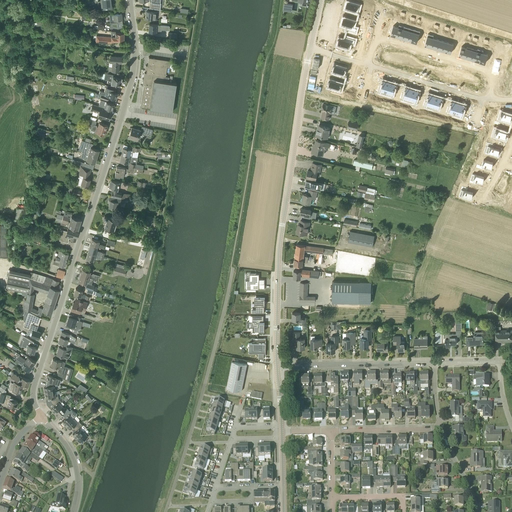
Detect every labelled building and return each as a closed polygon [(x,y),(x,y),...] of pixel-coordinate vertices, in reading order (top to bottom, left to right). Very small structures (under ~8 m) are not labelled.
[(150,2),(149,8),(160,10),(160,9),(161,3),(158,3),(158,0),(138,0),(139,0),(139,1),(148,0),(147,0),(151,0),(151,2),(150,2)] [(347,2),(345,8),(352,10),(351,13),(357,15),(360,6),(347,2)] [(157,12),(151,12),(146,11),(146,19),(156,20),(157,12)] [(123,28),(122,17),(122,14),(121,14),(109,15),(110,21),(112,21),(112,23),(117,23),(118,28),(123,28)] [(343,18),(342,24),(347,26),(346,29),(355,32),(356,28),(353,27),(354,21),(343,18)] [(149,24),(149,32),(157,32),(158,33),(159,33),(160,32),(161,31),(161,29),(169,30),(169,26),(149,24)] [(398,28),(396,36),(401,38),(404,27),(399,25),(398,27),(398,28)] [(393,26),(390,35),(396,36),(398,28),(398,27),(393,26)] [(404,27),(401,38),(406,39),(409,28),(404,27)] [(409,28),(406,39),(411,41),(414,30),(409,28)] [(414,30),(411,41),(417,43),(420,32),(414,30)] [(124,36),(124,34),(124,33),(116,33),(116,32),(111,31),(111,37),(97,36),(96,42),(108,43),(113,43),(113,41),(119,41),(119,39),(124,39),(124,36)] [(428,34),(425,45),(430,47),(433,38),(434,36),(433,36),(428,34)] [(339,38),(337,45),(349,48),(350,42),(354,43),(355,40),(346,37),(345,40),(339,38)] [(448,43),(445,51),(451,53),(453,44),(448,43)] [(461,47),(459,55),(464,57),(467,48),(461,47)] [(467,48),(464,57),(469,59),(472,49),(467,47),(467,48)] [(472,49),(469,59),(474,60),(477,50),(472,49)] [(477,50),(474,60),(480,62),(482,53),(483,51),(478,49),(477,50)] [(482,53),(480,62),(485,63),(488,55),(482,53)] [(108,71),(112,71),(119,72),(119,71),(118,71),(118,66),(119,66),(118,66),(119,63),(121,63),(121,57),(110,56),(110,62),(112,62),(112,67),(109,66),(108,71)] [(147,70),(146,73),(164,76),(163,81),(168,82),(169,77),(166,76),(167,67),(170,67),(171,61),(168,60),(149,58),(149,57),(147,66),(145,65),(145,69),(147,70)] [(335,65),(333,71),(339,73),(338,76),(344,78),(345,75),(343,74),(345,68),(335,65)] [(120,85),(121,85),(121,82),(121,78),(113,77),(113,75),(105,73),(104,79),(108,80),(108,83),(111,84),(120,85)] [(164,76),(146,73),(144,73),(143,79),(142,81),(143,81),(142,85),(143,86),(140,107),(172,112),(172,111),(176,84),(176,83),(168,82),(163,81),(164,76)] [(330,80),(328,86),(334,88),(334,91),(340,93),(342,84),(330,80)] [(379,85),(377,91),(386,94),(389,82),(384,80),(382,86),(379,85)] [(389,82),(386,94),(395,97),(397,91),(394,90),(395,84),(389,82)] [(101,95),(109,97),(111,98),(116,99),(117,96),(117,95),(117,94),(118,93),(117,93),(118,89),(106,85),(104,92),(100,90),(99,94),(101,95)] [(402,92),(400,98),(409,101),(412,89),(407,87),(405,93),(402,92)] [(412,89),(409,101),(415,103),(414,105),(417,106),(420,98),(417,97),(418,91),(412,89)] [(425,99),(423,105),(432,108),(433,106),(432,106),(435,96),(429,94),(428,100),(425,99)] [(435,96),(432,106),(433,106),(438,107),(438,110),(441,111),(443,105),(440,104),(441,98),(435,96)] [(448,106),(446,112),(449,113),(450,111),(455,113),(458,103),(452,101),(451,107),(448,106)] [(101,107),(104,108),(112,110),(114,104),(106,102),(105,105),(102,104),(101,107)] [(455,113),(454,115),(464,118),(466,112),(463,111),(464,105),(458,103),(455,113)] [(111,113),(104,110),(104,108),(101,107),(93,104),(91,110),(99,112),(98,116),(109,119),(111,113)] [(321,118),(329,119),(330,113),(331,113),(330,113),(331,110),(335,111),(336,107),(332,106),(323,104),(322,109),(321,111),(323,111),(322,114),(321,118)] [(511,115),(502,112),(500,118),(510,121),(511,115)] [(98,126),(95,125),(96,121),(90,119),(88,126),(92,127),(91,130),(95,131),(95,132),(104,135),(106,128),(107,129),(108,126),(107,126),(107,125),(99,122),(98,126)] [(358,124),(349,122),(347,128),(357,130),(358,124)] [(319,125),(318,130),(317,130),(316,135),(328,138),(330,128),(319,125)] [(153,130),(142,126),(141,130),(137,128),(137,129),(131,127),(129,136),(128,136),(127,138),(132,140),(132,139),(137,141),(139,133),(151,137),(153,130)] [(493,135),(492,138),(498,140),(499,137),(505,139),(507,132),(497,129),(495,136),(493,135)] [(99,150),(94,148),(92,148),(93,144),(82,140),(79,151),(83,152),(88,154),(97,157),(99,150)] [(316,140),(315,144),(314,148),(313,147),(312,152),(323,154),(324,150),(323,150),(324,142),(316,140)] [(488,143),(487,146),(490,147),(488,153),(498,156),(500,150),(494,148),(494,145),(488,143)] [(123,148),(121,154),(129,156),(132,156),(133,152),(134,152),(135,150),(141,152),(141,148),(128,146),(128,149),(123,148)] [(97,157),(88,154),(83,152),(81,157),(85,158),(84,160),(95,163),(96,159),(97,157)] [(132,156),(129,156),(121,154),(120,161),(128,163),(130,163),(129,166),(135,167),(136,164),(132,163),(133,157),(132,156)] [(406,167),(408,161),(398,158),(396,164),(406,167)] [(354,160),(353,165),(360,166),(372,169),(373,163),(354,159),(354,160)] [(479,165),(478,168),(484,170),(485,167),(491,169),(493,163),(483,160),(481,166),(479,165)] [(77,165),(83,167),(90,169),(93,170),(94,166),(79,161),(77,165)] [(321,165),(312,163),(311,171),(308,170),(306,178),(316,180),(317,176),(319,176),(321,165)] [(135,167),(129,166),(128,169),(125,168),(121,167),(117,167),(116,170),(115,171),(116,171),(115,176),(119,177),(119,176),(123,177),(124,171),(128,172),(134,173),(134,172),(142,173),(143,169),(135,167)] [(386,166),(384,172),(393,175),(394,168),(386,166)] [(88,179),(90,169),(83,167),(82,175),(79,174),(78,177),(80,177),(78,185),(82,186),(83,185),(88,186),(90,179),(88,179)] [(470,180),(469,183),(475,185),(476,181),(482,183),(484,177),(474,174),(472,180),(470,180)] [(113,187),(111,196),(121,199),(129,200),(130,195),(122,193),(118,192),(119,190),(120,186),(127,188),(128,184),(121,182),(111,180),(110,183),(109,183),(109,185),(109,186),(113,187)] [(314,181),(306,180),(305,186),(321,190),(322,183),(314,182),(314,181)] [(462,186),(461,190),(463,190),(461,196),(471,199),(473,193),(467,191),(468,188),(462,186)] [(315,199),(317,191),(309,190),(308,195),(303,194),(301,202),(311,204),(312,199),(315,199)] [(111,196),(109,196),(108,200),(110,200),(108,207),(116,209),(117,206),(119,207),(121,199),(111,196)] [(370,207),(373,208),(373,204),(365,203),(364,211),(369,211),(370,207)] [(304,217),(310,218),(311,210),(301,208),(300,214),(304,215),(304,217)] [(57,214),(56,217),(80,224),(81,219),(76,218),(71,217),(71,218),(57,214)] [(117,219),(113,217),(105,215),(104,217),(104,218),(106,219),(104,226),(114,229),(117,219)] [(55,220),(61,222),(65,224),(65,226),(78,230),(80,224),(56,217),(55,220)] [(298,224),(298,226),(296,232),(307,235),(310,222),(301,220),(300,224),(298,224)] [(65,242),(67,237),(71,238),(70,239),(75,240),(77,236),(78,232),(68,228),(67,231),(62,229),(58,239),(65,242)] [(350,231),(348,242),(373,246),(375,235),(350,231)] [(90,244),(97,247),(98,247),(104,249),(105,245),(99,244),(99,241),(92,238),(90,244)] [(88,251),(95,254),(104,256),(105,253),(96,250),(97,247),(90,244),(88,251)] [(296,244),(294,264),(294,265),(302,266),(303,262),(308,262),(308,256),(304,256),(304,251),(317,252),(316,262),(321,263),(322,253),(332,255),(333,249),(324,248),(296,244)] [(54,260),(53,263),(64,267),(68,254),(59,251),(57,257),(56,260),(54,260)] [(95,254),(88,251),(86,258),(93,261),(94,257),(103,260),(104,256),(95,254)] [(378,255),(371,255),(371,258),(356,258),(356,257),(342,257),(342,264),(358,264),(378,265),(378,255)] [(115,267),(113,272),(125,276),(126,270),(115,267)] [(80,275),(89,277),(93,279),(98,280),(99,276),(93,273),(92,275),(90,274),(91,271),(82,268),(80,275)] [(56,276),(58,276),(63,278),(65,271),(58,269),(56,276)] [(294,271),(293,277),(293,278),(300,278),(301,275),(310,277),(318,278),(319,271),(310,270),(301,269),(301,271),(294,271)] [(47,297),(56,300),(59,290),(56,289),(59,281),(47,277),(46,280),(31,274),(29,279),(29,282),(27,293),(32,294),(33,288),(48,293),(47,297)] [(264,284),(259,284),(259,274),(250,274),(250,280),(245,280),(245,289),(264,289),(264,284)] [(94,286),(91,285),(93,279),(89,277),(80,275),(78,281),(87,283),(85,288),(93,290),(94,286)] [(27,293),(29,282),(8,277),(6,288),(27,293)] [(371,282),(332,281),(332,302),(371,303),(371,282)] [(300,283),(300,301),(307,301),(308,283),(300,283)] [(83,290),(80,290),(76,288),(74,295),(78,296),(89,300),(90,296),(82,294),(83,290)] [(27,310),(40,317),(43,310),(51,313),(56,300),(47,297),(43,309),(40,308),(39,312),(32,308),(32,307),(28,306),(27,310)] [(264,297),(256,297),(256,313),(264,313),(264,297)] [(26,298),(25,304),(25,306),(28,306),(32,307),(33,299),(26,298)] [(76,299),(78,300),(77,303),(73,302),(71,309),(79,312),(80,309),(85,310),(87,303),(76,299)] [(488,301),(486,308),(492,310),(495,304),(488,301)] [(24,326),(28,328),(28,327),(30,327),(31,323),(34,324),(33,328),(37,329),(41,317),(41,318),(41,317),(23,309),(23,313),(28,315),(24,326)] [(292,320),(299,320),(299,323),(306,324),(306,317),(300,317),(301,313),(295,313),(292,313),(292,320)] [(69,314),(68,317),(67,320),(69,321),(82,325),(83,322),(79,321),(80,318),(69,314)] [(252,316),(252,322),(251,322),(251,327),(254,327),(254,332),(259,332),(259,331),(263,331),(263,320),(259,320),(259,316),(252,316)] [(69,321),(67,320),(66,324),(65,326),(76,330),(77,327),(80,328),(82,325),(69,321)] [(36,330),(37,329),(33,328),(34,324),(31,323),(30,327),(28,327),(28,328),(29,328),(27,334),(31,335),(30,335),(33,336),(32,336),(38,340),(41,334),(40,333),(40,332),(36,330)] [(368,347),(368,340),(371,340),(371,330),(364,330),(364,338),(360,338),(360,346),(364,346),(364,347),(368,347)] [(511,330),(496,331),(496,341),(511,341),(511,330)] [(76,338),(70,334),(62,332),(60,336),(75,341),(76,338)] [(296,339),(297,348),(305,348),(304,339),(299,339),(299,332),(293,332),(294,339),(296,339)] [(474,332),(474,335),(466,335),(466,345),(473,345),(473,344),(483,344),(483,332),(474,332)] [(346,333),(343,333),(343,339),(343,347),(351,347),(351,343),(355,343),(355,333),(346,333)] [(456,344),(456,337),(449,337),(449,334),(443,334),(444,339),(445,339),(445,342),(445,347),(450,347),(450,346),(452,346),(452,344),(456,344)] [(34,342),(23,335),(21,339),(23,340),(21,346),(27,348),(26,351),(34,354),(36,347),(32,346),(34,342)] [(63,344),(65,345),(66,345),(67,341),(74,343),(75,341),(60,336),(58,342),(63,344)] [(327,352),(335,352),(335,344),(338,344),(338,336),(331,336),(331,343),(327,343),(327,352)] [(397,350),(405,350),(404,341),(400,341),(400,336),(393,336),(393,344),(397,344),(397,350)] [(427,338),(418,339),(414,339),(415,348),(427,348),(427,338)] [(311,340),(311,348),(318,348),(318,346),(322,346),(322,339),(311,340)] [(381,339),(381,342),(377,342),(377,350),(381,350),(381,352),(388,352),(388,339),(381,339)] [(253,343),(253,352),(259,352),(259,359),(264,359),(264,353),(266,353),(266,343),(263,343),(253,343)] [(56,353),(60,355),(60,356),(61,356),(68,358),(69,352),(70,353),(72,347),(66,345),(65,345),(64,348),(59,346),(56,353)] [(23,357),(22,356),(16,352),(15,354),(32,366),(35,362),(36,362),(36,361),(25,354),(23,357)] [(29,371),(32,366),(15,354),(13,356),(19,360),(17,363),(29,371)] [(57,374),(61,377),(64,379),(68,368),(64,366),(65,362),(57,359),(57,360),(53,359),(51,365),(56,367),(55,368),(58,369),(57,374)] [(226,388),(241,391),(247,364),(232,361),(226,388)] [(13,372),(10,376),(20,383),(24,384),(28,385),(30,380),(22,377),(20,376),(13,372)] [(59,381),(61,377),(57,374),(53,373),(52,376),(48,375),(48,377),(47,376),(46,380),(48,381),(50,382),(50,381),(56,383),(57,380),(59,381)] [(384,381),(388,381),(388,373),(381,373),(381,381),(381,383),(378,383),(378,389),(383,389),(383,384),(385,384),(384,381)] [(23,387),(24,384),(20,383),(10,376),(8,374),(7,377),(12,380),(13,381),(13,383),(11,382),(9,389),(12,390),(12,391),(15,392),(15,391),(18,392),(18,393),(21,394),(23,387)] [(391,384),(391,390),(391,397),(396,396),(396,389),(396,387),(398,387),(398,385),(402,385),(401,374),(398,374),(398,377),(394,377),(394,384),(391,384)] [(428,385),(428,382),(428,374),(420,374),(420,385),(428,385)] [(321,387),(321,395),(321,397),(325,397),(325,395),(325,390),(325,387),(322,387),(322,384),(322,376),(315,376),(315,384),(318,384),(319,387),(321,387)] [(338,394),(338,386),(338,379),(335,379),(335,376),(328,376),(328,384),(331,384),(331,386),(331,388),(334,388),(334,394),(338,394)] [(459,376),(445,376),(445,385),(453,385),(453,392),(459,392),(459,385),(459,381),(459,376)] [(489,387),(489,386),(488,386),(488,380),(489,380),(489,379),(488,379),(488,376),(489,376),(474,376),(474,381),(476,380),(476,387),(480,387),(480,388),(479,388),(479,390),(480,390),(480,394),(482,394),(482,390),(483,390),(483,388),(483,387),(489,387)] [(50,381),(50,382),(48,381),(46,387),(44,388),(44,389),(44,390),(44,393),(55,391),(54,386),(56,386),(56,383),(50,381)] [(80,383),(77,387),(85,392),(88,389),(80,383)] [(14,400),(14,398),(11,397),(11,396),(6,394),(7,391),(4,389),(2,393),(1,393),(0,396),(0,400),(4,402),(5,398),(9,399),(7,406),(11,407),(11,406),(15,408),(17,401),(14,400)] [(55,391),(44,393),(45,397),(46,397),(46,399),(52,398),(52,402),(59,399),(58,394),(56,394),(55,391)] [(345,420),(349,420),(348,410),(352,410),(352,398),(352,397),(346,398),(346,401),(348,401),(348,404),(346,404),(345,405),(345,407),(341,407),(341,419),(345,419),(345,420)] [(214,404),(223,407),(225,408),(225,407),(227,402),(225,402),(225,399),(221,398),(220,400),(216,399),(215,404),(214,404)] [(334,402),(334,409),(328,409),(328,420),(336,420),(336,409),(338,409),(339,398),(334,398),(334,402)] [(357,398),(352,398),(352,410),(352,417),(355,417),(356,422),(363,421),(363,413),(357,413),(357,398)] [(62,402),(59,399),(52,402),(55,405),(51,409),(52,410),(51,411),(54,413),(62,406),(60,404),(62,402)] [(407,408),(407,411),(407,419),(415,418),(415,410),(415,407),(410,407),(410,404),(409,404),(409,400),(404,400),(405,408),(407,408)] [(492,402),(487,402),(477,403),(477,411),(483,411),(483,417),(491,417),(491,407),(492,406),(492,402)] [(449,417),(454,417),(459,417),(459,403),(451,403),(451,410),(449,410),(449,417)] [(322,420),(322,412),(326,412),(326,404),(318,405),(318,412),(315,412),(312,412),(313,418),(315,418),(315,420),(322,420)] [(421,418),(429,418),(429,408),(425,409),(425,404),(418,404),(418,412),(421,412),(421,418)] [(397,405),(393,405),(391,405),(391,413),(394,413),(395,419),(402,419),(401,410),(397,410),(397,405)] [(62,406),(54,413),(56,416),(57,416),(58,417),(63,413),(64,415),(69,411),(66,407),(64,408),(62,406)] [(376,413),(378,413),(378,406),(371,406),(371,409),(368,409),(368,421),(376,421),(376,413)] [(383,406),(378,406),(378,413),(381,413),(381,421),(389,421),(389,412),(385,413),(385,410),(384,410),(383,406)] [(246,420),(252,420),(251,408),(251,411),(242,411),(241,417),(246,417),(246,420)] [(257,417),(261,417),(261,416),(260,411),(257,411),(257,408),(251,408),(252,420),(258,420),(257,417)] [(270,410),(260,410),(260,411),(261,416),(264,416),(264,419),(270,419),(270,410)] [(73,411),(71,413),(69,411),(64,415),(66,417),(62,421),(63,422),(63,423),(65,426),(76,416),(77,415),(76,413),(73,411)] [(79,419),(76,416),(65,426),(68,429),(68,428),(69,429),(74,425),(76,428),(81,423),(78,421),(79,420),(79,419)] [(78,430),(76,431),(73,434),(74,435),(73,436),(76,439),(84,432),(86,429),(86,428),(84,425),(83,425),(81,423),(76,428),(78,430)] [(459,423),(459,427),(452,427),(452,431),(456,431),(456,438),(459,438),(459,442),(467,442),(467,436),(463,436),(463,427),(462,427),(462,423),(459,423)] [(211,432),(210,435),(215,435),(215,433),(216,433),(215,433),(217,428),(208,425),(207,430),(207,431),(211,432)] [(501,432),(496,432),(494,432),(494,427),(486,427),(486,439),(494,439),(494,442),(501,442),(501,432)] [(79,441),(80,442),(84,439),(86,441),(91,436),(88,432),(86,434),(84,432),(76,439),(78,442),(79,441)] [(27,442),(28,442),(43,452),(44,452),(45,453),(46,450),(41,447),(42,444),(38,441),(41,438),(34,433),(31,437),(31,436),(27,442)] [(344,439),(340,439),(341,443),(342,443),(342,446),(350,446),(350,439),(349,439),(349,438),(349,437),(348,437),(345,437),(344,438),(344,439)] [(399,448),(395,448),(396,456),(400,456),(400,450),(407,450),(406,437),(399,437),(399,448)] [(420,441),(424,441),(424,445),(432,444),(432,437),(419,437),(420,441)] [(376,457),(376,456),(376,450),(375,448),(372,448),(372,446),(373,446),(372,438),(365,438),(365,446),(369,446),(369,450),(372,450),(372,457),(376,457)] [(300,451),(308,451),(316,451),(322,451),(322,447),(322,440),(313,441),(313,447),(300,448),(300,451)] [(31,453),(39,458),(43,452),(28,442),(23,448),(31,453)] [(265,454),(264,445),(258,445),(258,448),(255,449),(255,455),(265,454)] [(236,458),(242,458),(242,455),(242,446),(236,446),(236,449),(233,449),(233,455),(236,455),(236,458)] [(242,446),(242,455),(251,455),(251,449),(248,449),(248,446),(242,446)] [(202,447),(200,452),(211,456),(212,451),(213,450),(210,450),(211,447),(207,447),(206,448),(201,447),(202,447)] [(39,458),(31,453),(30,454),(22,450),(19,455),(26,460),(28,456),(37,462),(40,459),(39,458)] [(316,454),(316,451),(308,451),(308,454),(313,454),(313,461),(322,461),(322,454),(316,454)] [(511,451),(509,452),(499,452),(499,467),(511,466),(511,451)] [(470,468),(475,468),(481,467),(481,458),(483,458),(483,452),(472,453),(472,459),(470,459),(470,468)] [(421,465),(423,465),(427,465),(427,462),(433,461),(433,454),(424,454),(424,460),(420,460),(421,465)] [(29,469),(25,466),(23,464),(26,460),(19,455),(13,463),(27,472),(29,469)] [(52,466),(57,470),(61,464),(55,460),(52,466)] [(304,471),(308,471),(316,471),(316,467),(323,467),(322,461),(313,461),(309,461),(309,465),(311,465),(312,466),(313,466),(313,467),(308,467),(308,468),(304,468),(304,471)] [(359,462),(348,462),(348,465),(341,465),(341,473),(349,473),(349,468),(352,468),(352,466),(360,465),(359,462)] [(197,471),(202,473),(203,471),(204,471),(204,470),(205,465),(197,463),(195,468),(195,467),(195,468),(198,469),(197,471)] [(234,464),(231,464),(231,472),(225,472),(225,477),(223,478),(223,482),(235,482),(235,476),(234,464)] [(244,482),(244,472),(238,472),(238,464),(234,464),(235,476),(238,476),(238,482),(244,482)] [(250,476),(254,476),(254,473),(253,464),(250,464),(250,472),(244,472),(244,482),(251,482),(250,476)] [(438,479),(438,476),(442,475),(447,475),(447,468),(435,468),(435,465),(430,465),(427,465),(423,465),(424,469),(434,469),(434,475),(431,475),(431,479),(438,479)] [(263,476),(272,475),(272,470),(268,470),(268,467),(262,467),(263,476)] [(397,488),(405,488),(405,484),(406,484),(406,479),(402,479),(402,476),(397,476),(397,468),(393,468),(393,470),(393,476),(393,480),(397,480),(397,488)] [(20,474),(16,473),(11,471),(8,478),(21,482),(22,479),(18,477),(20,474)] [(202,473),(197,471),(196,473),(193,473),(194,473),(192,478),(200,481),(202,476),(202,475),(202,473)] [(323,474),(316,474),(316,471),(308,471),(308,474),(314,474),(314,478),(311,478),(311,482),(314,482),(314,481),(323,481),(323,474)] [(350,489),(350,485),(350,478),(351,478),(351,479),(360,479),(360,475),(345,475),(345,478),(341,478),(341,485),(345,485),(345,489),(350,489)] [(481,493),(485,492),(485,493),(491,493),(491,477),(481,478),(481,481),(482,481),(482,488),(481,488),(481,493)] [(17,487),(16,487),(15,489),(12,488),(13,485),(14,483),(6,480),(3,489),(11,492),(18,496),(21,489),(17,487)] [(435,489),(433,489),(431,489),(431,493),(438,493),(438,489),(448,489),(448,481),(439,482),(436,482),(435,482),(435,489)] [(199,486),(190,483),(189,488),(188,488),(197,491),(198,491),(197,491),(199,486)] [(309,494),(312,494),(321,494),(321,487),(314,487),(314,484),(306,484),(306,487),(312,487),(312,491),(309,491),(309,494)] [(197,491),(188,488),(189,488),(187,493),(187,494),(191,495),(190,498),(190,499),(195,498),(195,496),(196,496),(195,496),(197,491)] [(265,503),(264,492),(255,493),(254,493),(254,499),(255,503),(265,503)] [(265,492),(264,492),(265,503),(265,502),(270,502),(275,502),(275,492),(268,492),(265,493),(265,492)] [(9,506),(14,508),(16,508),(18,503),(11,501),(12,496),(5,493),(3,501),(10,503),(9,506)] [(307,501),(307,504),(315,504),(315,501),(321,501),(321,494),(312,494),(312,500),(307,501)] [(65,510),(67,502),(64,501),(65,497),(58,495),(56,505),(60,505),(59,509),(65,510)] [(488,511),(496,511),(497,507),(499,507),(499,503),(491,503),(491,507),(489,507),(488,511)]
